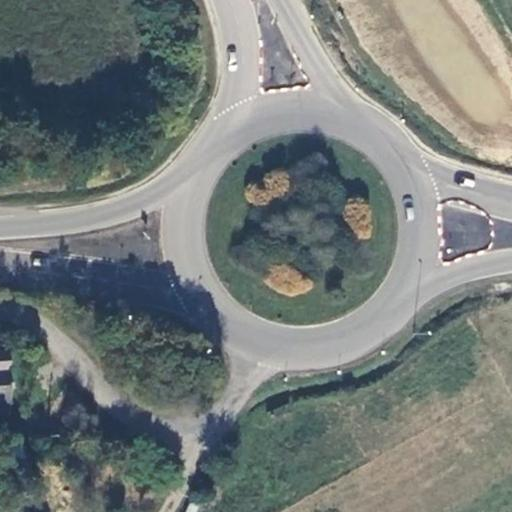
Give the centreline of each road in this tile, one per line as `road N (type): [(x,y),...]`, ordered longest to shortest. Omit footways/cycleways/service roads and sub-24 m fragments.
road 1 (track): [(0,319),(61,343),(143,425),(204,439),(168,511)]
road 2 (primary): [(0,265),(198,300)]
road 3 (primary): [(187,184),(131,208),(0,229)]
road 4 (primary): [(268,350),(333,350),(364,337),(409,290)]
road 5 (primary): [(355,121),(282,0)]
road 6 (primary): [(231,0),(244,67),(229,132)]
road 7 (primary): [(355,121),(290,109),(229,132)]
road 8 (primary): [(409,290),(424,226),(404,164)]
road 9 (primary): [(187,184),(178,223),(182,263),(198,300)]
